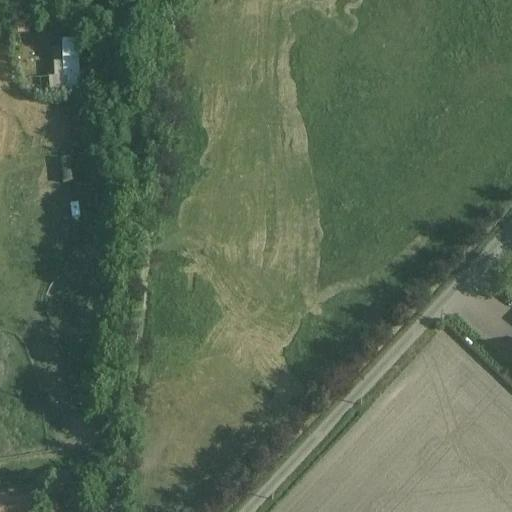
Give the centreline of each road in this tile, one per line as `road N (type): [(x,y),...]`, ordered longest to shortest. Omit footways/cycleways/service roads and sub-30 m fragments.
road 1 (track): [(128,394),(173,0)]
road 2 (unclassified): [(247,511),(511,230)]
